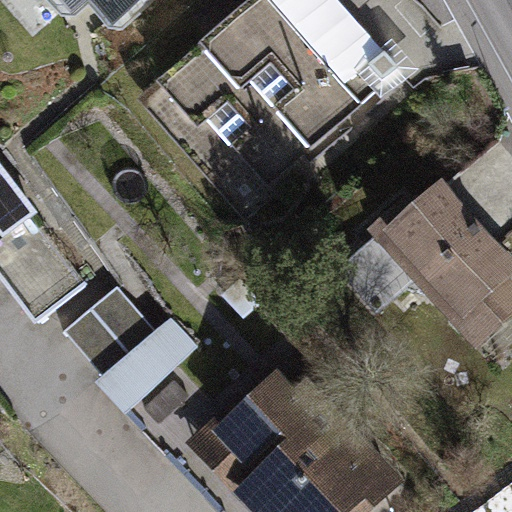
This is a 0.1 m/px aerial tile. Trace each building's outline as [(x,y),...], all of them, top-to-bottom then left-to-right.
[(135,0),(64,0),(70,6),(75,0),(101,0),(117,17),(135,0)] [(291,163),(371,94),(356,77),(346,87),(270,0),(257,0),(162,85),(265,203),(301,174),(291,163)] [(371,94),(383,82),(371,67),(387,54),(339,0),(270,0),(346,87),(356,77),(371,94)] [(423,6),(416,0),(339,0),(387,54),(371,67),(383,82),(408,60),(426,79),(461,49),(423,6)] [(0,170),(0,238),(16,227),(34,251),(2,275),(39,323),(87,287),(32,215),(33,214),(0,170)] [(471,230),(438,194),(414,216),(406,208),(377,234),(479,344),(511,312),(511,297),(500,285),(511,274),(476,236),(479,233),(474,227),(471,230)] [(157,332),(118,287),(64,333),(102,378),(157,332)] [(262,476),(243,494),(259,511),(364,511),(393,486),(341,430),(345,427),(282,361),(267,374),(276,383),(222,434),(262,476)]
